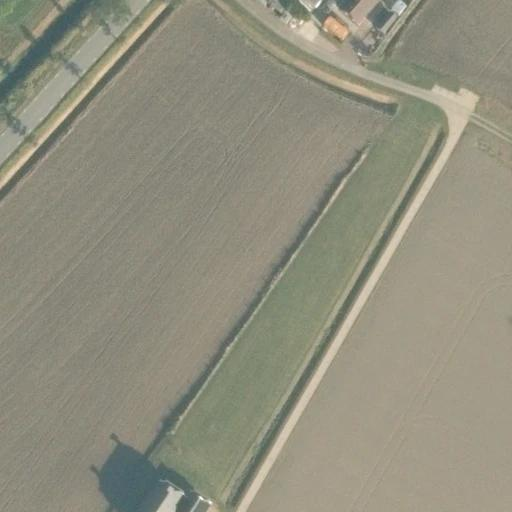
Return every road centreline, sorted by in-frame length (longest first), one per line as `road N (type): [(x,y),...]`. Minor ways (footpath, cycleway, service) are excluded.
road 1 (unclassified): [(464,113),(341,65),(284,36),(241,0)]
road 2 (tertiary): [(0,150),(136,0)]
